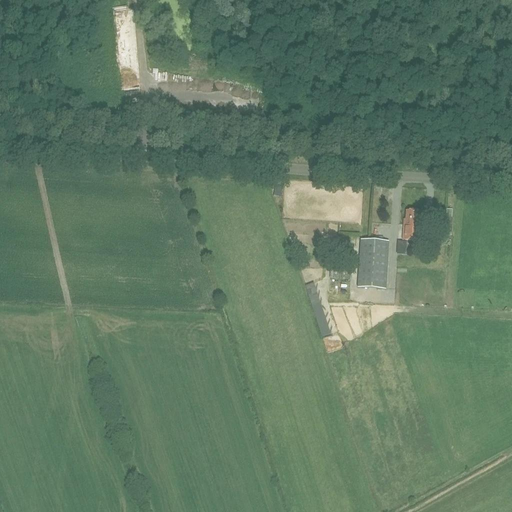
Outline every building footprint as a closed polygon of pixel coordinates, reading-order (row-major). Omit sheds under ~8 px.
[(450,237),(453,211),(446,210),(444,228),(442,228),(444,216),(434,215),(432,229),(434,230),(434,235),(450,237)] [(420,229),(422,213),(407,212),(406,220),(404,220),(403,241),(422,242),(422,229),(420,229)] [(386,290),(389,243),(362,242),(358,289),(386,290)] [(341,260),(342,247),(330,245),(328,259),(341,260)] [(351,280),(352,267),(332,265),(331,279),(351,280)] [(322,330),(329,328),(314,279),(306,281),(313,302),(322,330)]
